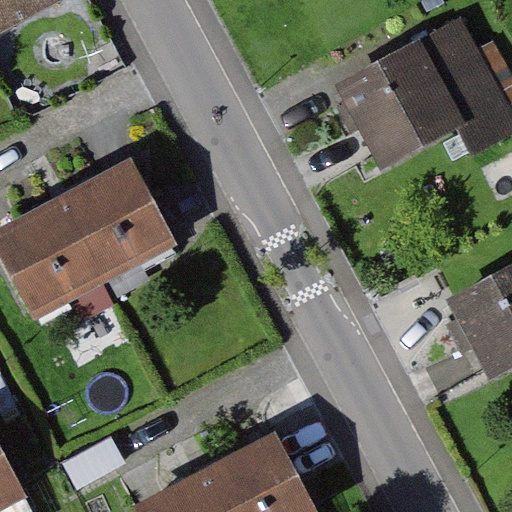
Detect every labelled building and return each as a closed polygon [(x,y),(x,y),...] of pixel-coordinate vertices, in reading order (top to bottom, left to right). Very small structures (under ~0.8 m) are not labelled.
[(511,132),(511,118),(457,17),(322,89),(347,135),(355,131),(362,145),(377,172),(452,132),(466,157),(511,132)] [(152,168),(85,204),(132,292),(198,256),(152,168)] [(85,204),(18,239),(65,327),(132,292),(85,204)] [(511,265),(443,301),(474,361),(484,380),(511,365),(511,265)] [(6,419),(0,422),(0,511),(17,511),(47,497),(6,419)] [(328,511),(292,444),(227,478),(245,511),(328,511)] [(245,511),(227,478),(163,511),(245,511)]
